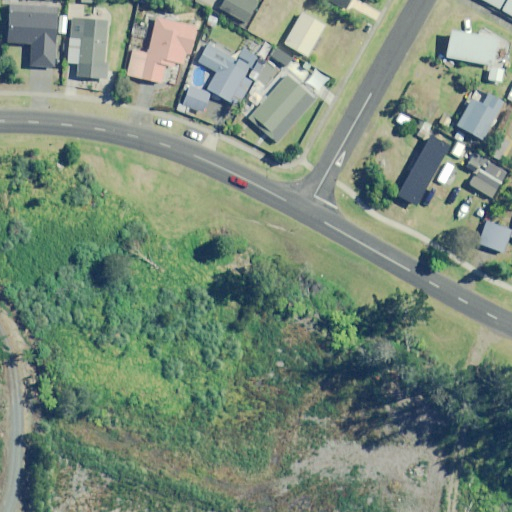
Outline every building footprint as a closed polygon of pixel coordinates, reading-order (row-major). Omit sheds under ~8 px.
[(244,0),(198,0),(198,1),(244,24),(254,4),(244,0)] [(327,0),(343,10),(349,0),(327,0)] [(503,0),(480,0),(497,10),(503,0)] [(511,0),(507,0),(501,11),(511,17),(511,0)] [(55,8),(7,6),(5,42),(32,44),(31,64),(52,65),(55,8)] [(323,26),(300,12),(282,44),(306,57),(323,26)] [(173,63),(181,65),(184,53),(187,54),(194,27),(154,18),(146,54),(131,50),(125,76),(159,84),(163,65),(172,67),(173,63)] [(107,21),(69,19),(66,63),(77,64),(76,77),(105,79),(106,64),(103,64),(107,21)] [(495,40),(449,31),(444,58),(490,66),(495,40)] [(247,67),(205,45),(195,63),(214,73),(205,90),(236,106),(249,82),(241,78),(247,67)] [(266,66),(273,70),(277,64),(285,68),(292,57),(277,48),(266,66)] [(175,86),(178,67),(175,66),(175,70),(166,69),(163,83),(175,86)] [(502,71),(488,68),(486,80),(499,83),(502,71)] [(269,91),(258,81),(243,110),(250,116),(248,119),(276,144),(314,101),(284,74),(269,91)] [(208,94),(187,87),(180,106),(201,113),(208,94)] [(501,103),(475,89),(456,127),(481,140),(501,103)] [(445,134),(433,128),(423,147),(436,154),(445,134)] [(463,148),(455,143),(449,154),(457,159),(463,148)] [(464,163),(462,165),(472,172),(480,159),(466,150),(459,159),(464,163)] [(434,157),(433,159),(430,157),(426,165),(430,166),(428,171),(436,175),(442,161),(434,157)] [(490,198),(504,175),(487,164),(481,174),(475,171),(467,185),(490,198)] [(509,231),(484,223),(477,245),(501,253),(509,231)]
